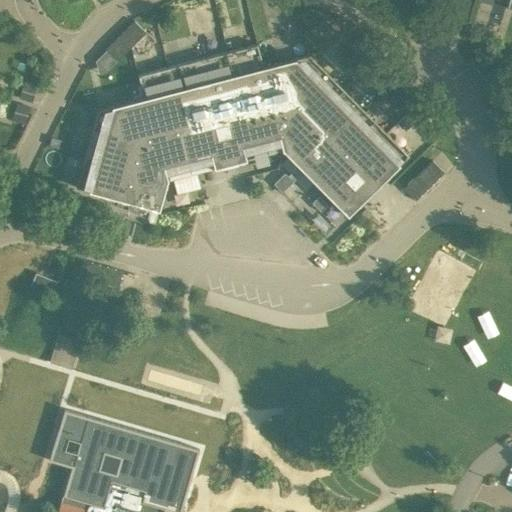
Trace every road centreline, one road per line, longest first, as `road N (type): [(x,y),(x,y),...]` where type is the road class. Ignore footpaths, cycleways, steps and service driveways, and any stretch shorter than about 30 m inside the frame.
road 1 (residential): [(0,224),(139,257),(324,285),(355,278),(435,205),(475,188)]
road 2 (residential): [(75,60),(0,220)]
road 3 (residential): [(435,75),(338,0)]
